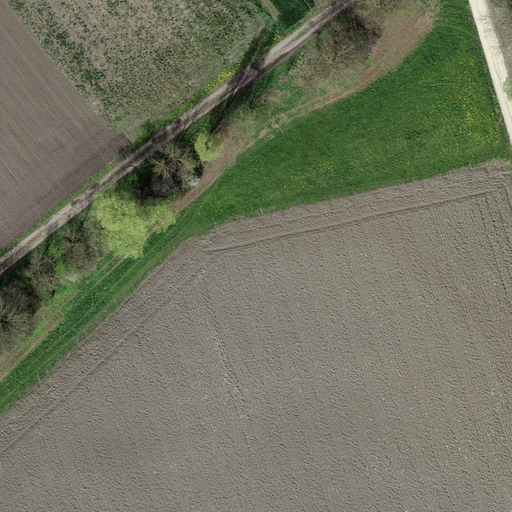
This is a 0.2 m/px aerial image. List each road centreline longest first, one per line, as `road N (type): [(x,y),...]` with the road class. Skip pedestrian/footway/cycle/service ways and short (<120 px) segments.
road 1 (track): [(0,327),(399,0)]
road 2 (track): [(462,0),(511,153)]
